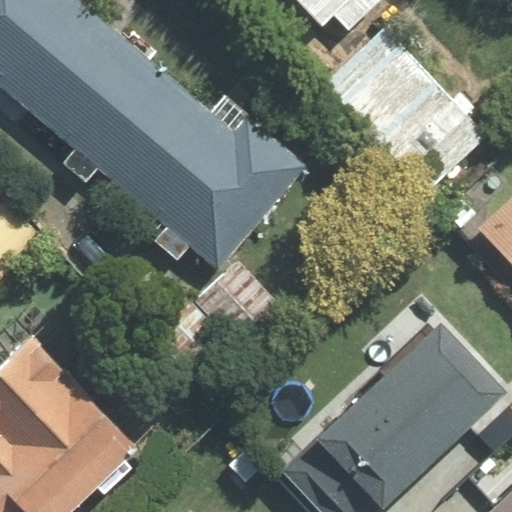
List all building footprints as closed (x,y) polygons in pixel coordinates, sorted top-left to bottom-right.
[(229,125),(85,0),(0,0),(0,65),(221,258),(307,160),(245,107),(229,125)] [(308,0),(336,33),(374,0),(308,0)] [(488,131),(384,21),(318,83),(422,193),(488,131)] [(0,286),(47,246),(0,192),(0,286)] [(511,197),(473,235),(511,274),(511,197)] [(297,313),(230,253),(217,267),(180,308),(246,369),(297,313)] [(372,511),(509,382),(438,309),(276,464),(322,511),(372,511)] [(60,511),(135,450),(36,331),(0,360),(0,511),(60,511)] [(511,511),(511,486),(483,511),(511,511)]
